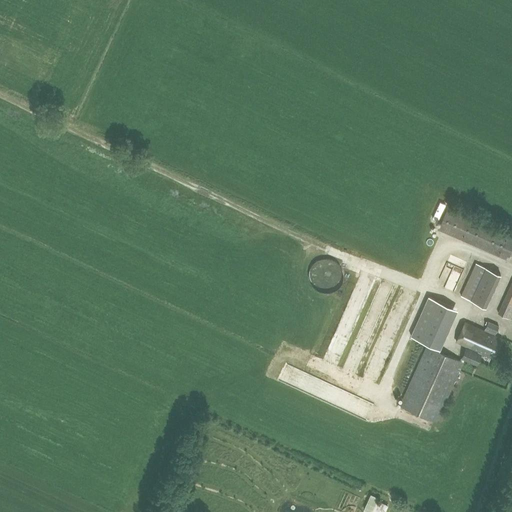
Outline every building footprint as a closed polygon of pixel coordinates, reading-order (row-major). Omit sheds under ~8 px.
[(511,247),(511,235),(448,207),(438,229),(507,259),(511,247)] [(420,248),(427,252),(434,235),(427,232),(420,248)] [(435,281),(442,283),(448,264),(442,262),(435,281)] [(486,307),(501,274),(475,262),(460,295),(486,307)] [(511,318),(511,314),(511,280),(497,312),(511,318)] [(425,293),(409,334),(439,346),(455,305),(425,293)] [(391,309),(374,355),(386,359),(403,313),(391,309)] [(354,320),(340,313),(318,361),(333,367),(354,320)] [(488,320),(484,330),(494,335),(499,325),(488,320)] [(494,335),(484,330),(465,322),(456,341),(492,357),(500,338),(494,335)] [(422,342),(398,404),(435,418),(455,366),(470,371),(476,356),(461,350),(459,356),(422,342)] [(374,490),(367,505),(381,511),(386,511),(393,500),(374,490)]
